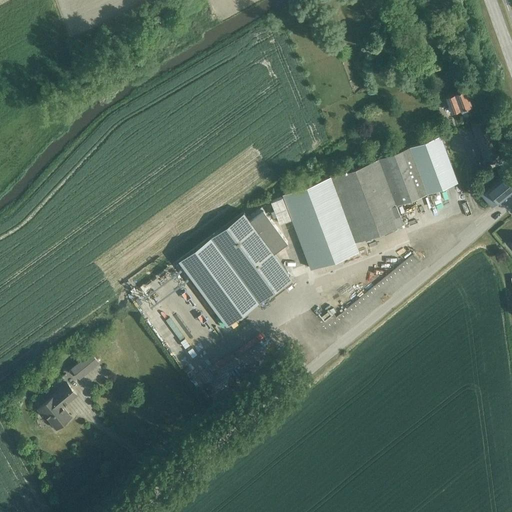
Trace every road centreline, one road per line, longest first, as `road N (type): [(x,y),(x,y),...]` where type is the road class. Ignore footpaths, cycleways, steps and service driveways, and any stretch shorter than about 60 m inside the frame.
road 1 (unclassified): [(138,511),(511,202)]
road 2 (unknown): [(324,360),(288,296),(438,225),(484,225)]
